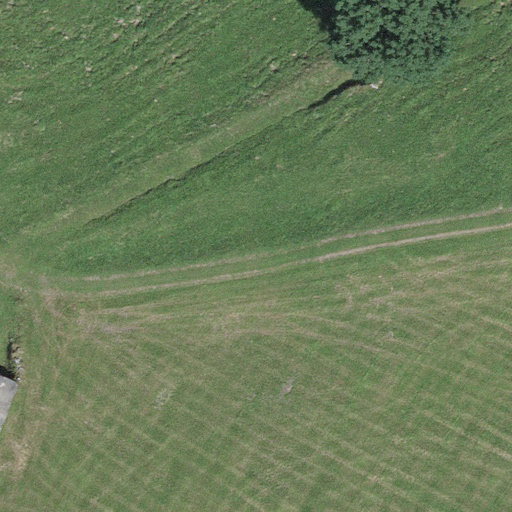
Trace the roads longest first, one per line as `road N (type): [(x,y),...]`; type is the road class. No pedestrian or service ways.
road 1 (track): [(0,263),(287,103),(452,0)]
road 2 (track): [(27,295),(511,223)]
